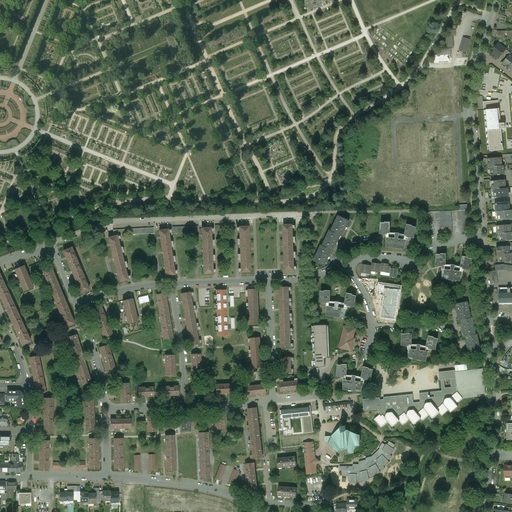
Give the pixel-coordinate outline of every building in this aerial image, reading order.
[(505,31),(497,31),(495,37),(505,41),(505,34),(505,31)] [(466,54),(470,40),(463,38),(459,51),(466,54)] [(506,49),(498,43),(493,49),(495,50),(492,54),(495,56),(495,58),(497,58),(498,59),(501,55),(506,50),(506,49)] [(434,56),(434,63),(451,63),(450,55),(434,56)] [(506,59),(503,64),(508,68),(511,62),(511,56),(510,55),(509,55),(506,59)] [(486,110),(490,151),(503,150),(501,129),(505,129),(504,123),(501,123),(501,124),(498,101),(483,102),(484,110),(486,110)] [(501,158),(487,159),(487,160),(488,160),(489,164),(488,164),(488,167),(490,167),(502,166),(501,158)] [(502,166),(490,167),(490,170),(491,170),(491,174),(490,174),(491,175),(505,174),(504,166),(502,166)] [(505,180),(491,181),(491,183),(492,182),(492,186),(491,186),(492,189),(494,189),(506,188),(505,180)] [(508,188),(506,188),(494,189),(494,197),(508,196),(508,188)] [(509,202),(495,204),(495,205),(496,205),(496,209),(495,209),(495,212),(497,212),(509,211),(509,202)] [(509,211),(497,212),(498,215),(499,215),(499,218),(498,218),(498,220),(511,218),(511,216),(511,211),(509,211)] [(322,246),(321,245),(313,261),(324,266),(328,258),(332,251),(333,251),(337,243),(340,236),(342,236),(345,229),(349,221),(338,216),(331,231),(329,230),(322,246)] [(292,222),(282,222),(283,238),(293,237),(292,222)] [(248,223),(238,224),(238,239),(248,238),(248,223)] [(385,223),(380,223),(380,224),(380,230),(379,234),(380,234),(380,233),(384,234),(384,235),(387,235),(387,233),(389,233),(389,223),(390,223),(385,224),(385,223)] [(210,225),(200,225),(201,240),(211,240),(210,225)] [(411,226),(407,225),(406,225),(407,225),(405,235),(407,236),(406,237),(409,238),(409,237),(413,238),(414,238),(414,234),(415,228),(416,228),(412,226),(411,226)] [(510,225),(497,226),(497,234),(499,233),(511,232),(510,225)] [(153,227),(112,229),(113,235),(154,233),(153,227)] [(168,227),(158,228),(160,243),(170,241),(168,227)] [(511,232),(499,233),(500,241),(511,239),(511,232)] [(117,236),(107,238),(111,252),(121,250),(117,236)] [(293,237),(283,238),(283,253),(294,252),(293,237)] [(248,238),(238,239),(239,254),(249,253),(248,238)] [(394,239),(387,238),(386,247),(387,247),(394,248),(396,249),(396,248),(403,249),(403,250),(404,250),(406,240),(398,239),(394,239)] [(211,240),(201,240),(201,255),(212,255),(211,240)] [(170,241),(160,243),(162,258),(172,256),(170,241)] [(509,246),(496,247),(497,255),(500,254),(510,254),(509,246)] [(89,290),(72,248),(63,251),(66,258),(72,272),(78,286),(81,293),(89,290)] [(121,250),(111,252),(114,266),(124,264),(121,250)] [(294,252),(284,253),(284,268),(294,267),(294,252)] [(510,254),(500,254),(501,262),(499,262),(511,260),(511,253),(510,254)] [(249,254),(239,254),(240,269),(250,269),(249,254)] [(440,255),(436,255),(436,261),(435,266),(436,266),(436,265),(440,266),(442,267),(442,265),(445,265),(445,255),(446,254),(440,254),(440,255)] [(212,255),(202,256),(202,271),(212,270),(212,255)] [(172,257),(162,258),(164,273),(175,272),(172,257)] [(467,258),(462,257),(460,267),(462,268),(462,269),(464,269),(469,270),(470,266),(471,260),(472,259),(467,258)] [(38,264),(29,267),(32,274),(41,270),(38,264)] [(124,264),(114,266),(118,280),(128,277),(124,264)] [(33,287),(24,266),(15,270),(24,291),(33,287)] [(54,275),(51,268),(43,271),(66,327),(74,323),(71,317),(65,303),(60,289),(54,275)] [(391,268),(390,273),(389,277),(396,278),(398,269),(391,268)] [(450,271),(442,270),(442,279),(443,279),(450,280),(451,280),(459,281),(459,282),(460,282),(462,272),(450,271)] [(30,341),(0,274),(0,296),(0,297),(6,311),(13,324),(19,338),(22,345),(30,341)] [(400,287),(380,284),(378,294),(385,295),(381,317),(395,319),(400,287)] [(511,287),(499,288),(499,305),(511,304),(511,287)] [(288,288),(279,288),(279,296),(280,310),(280,325),(281,333),(290,332),(288,288)] [(257,289),(248,290),(250,325),(259,325),(259,316),(258,298),(257,289)] [(226,291),(216,292),(217,312),(227,311),(226,291)] [(325,292),(320,292),(321,292),(320,298),(320,302),(325,302),(325,303),(327,303),(327,302),(330,302),(330,292),(330,291),(325,291),(325,292)] [(190,292),(181,294),(182,303),(185,320),(188,337),(190,346),(199,344),(190,292)] [(166,301),(165,293),(156,295),(164,340),(173,338),(171,331),(169,316),(166,301)] [(352,295),(347,294),(345,304),(347,304),(347,306),(349,306),(353,306),(353,307),(354,307),(354,303),(356,297),(356,296),(352,295)] [(148,296),(138,298),(140,304),(149,302),(148,296)] [(132,299),(122,301),(128,324),(138,322),(132,299)] [(468,302),(456,304),(457,312),(459,321),(461,321),(462,329),(464,337),(465,337),(467,345),(468,354),(480,351),(477,334),(476,334),(472,318),(471,318),(468,302)] [(112,335),(101,306),(92,310),(95,317),(101,331),(104,338),(112,335)] [(335,307),(327,306),(327,315),(327,316),(327,315),(335,316),(335,317),(336,317),(336,316),(343,317),(343,318),(344,318),(346,309),(338,308),(335,307)] [(227,327),(227,311),(217,312),(217,327),(227,327)] [(329,325),(311,326),(313,368),(325,367),(324,358),(330,358),(329,325)] [(344,326),(340,345),(342,345),(341,348),(351,350),(351,348),(353,348),(355,338),(353,338),(354,333),(353,333),(354,328),(344,326)] [(290,332),(281,333),(281,348),(291,348),(290,332)] [(407,335),(402,335),(402,341),(401,345),(402,345),(406,345),(406,346),(409,346),(409,344),(411,344),(411,334),(412,334),(407,334),(407,335)] [(81,352),(76,335),(67,338),(72,354),(81,352)] [(433,337),(428,336),(426,346),(428,347),(428,348),(430,349),(431,348),(435,349),(435,350),(436,346),(437,339),(433,338),(433,337)] [(259,338),(250,339),(253,369),(262,368),(262,360),(260,345),(259,338)] [(108,345),(99,348),(102,356),(107,373),(109,382),(118,379),(108,345)] [(416,350),(408,349),(408,359),(408,358),(416,359),(416,360),(417,360),(417,359),(425,360),(425,361),(427,352),(419,351),(416,350)] [(83,360),(81,352),(72,354),(83,388),(91,385),(89,377),(83,360)] [(200,354),(191,355),(191,374),(201,374),(200,354)] [(174,355),(165,356),(166,375),(175,375),(174,355)] [(38,356),(30,358),(31,366),(34,383),(36,392),(44,391),(38,356)] [(291,358),(282,358),(282,373),(291,373),(291,358)] [(347,365),(342,365),(337,365),(337,366),(338,366),(337,372),(337,376),(342,376),(344,376),(344,375),(346,375),(346,365),(347,365)] [(368,368),(363,367),(364,367),(361,377),(364,378),(364,379),(366,380),(366,379),(370,380),(371,380),(371,376),(372,370),(373,370),(368,369),(368,368)] [(483,369),(455,372),(457,388),(484,385),(483,369)] [(364,411),(378,409),(378,414),(379,415),(374,420),(381,428),(388,422),(392,427),(399,421),(403,425),(409,420),(414,425),(421,419),(422,421),(429,415),(432,418),(438,413),(441,416),(448,410),(450,413),(457,407),(456,404),(462,398),(457,392),(457,388),(455,371),(439,372),(439,380),(450,379),(451,387),(442,388),(442,391),(419,393),(420,402),(413,403),(413,394),(383,397),(384,399),(380,400),(380,398),(363,399),(364,411)] [(352,381),(344,380),(343,389),(344,389),(352,390),(353,390),(361,391),(361,392),(363,382),(355,381),(352,381)] [(299,381),(279,384),(280,392),(300,390),(299,381)] [(128,383),(119,384),(121,403),(130,403),(128,383)] [(206,385),(191,386),(191,395),(206,395),(206,385)] [(235,385),(216,385),(216,394),(236,393),(235,385)] [(266,385),(246,387),(247,396),(266,394),(266,385)] [(457,388),(457,392),(462,398),(477,396),(477,394),(485,393),(484,385),(457,388)] [(178,386),(163,387),(163,396),(178,395),(178,386)] [(154,387),(138,388),(139,397),(154,396),(154,387)] [(22,394),(19,392),(7,391),(7,400),(14,400),(15,407),(24,406),(22,394)] [(53,433),(52,398),(43,398),(43,407),(43,425),(44,433),(53,433)] [(93,400),(83,401),(85,431),(95,430),(94,422),(93,407),(93,400)] [(305,422),(308,421),(308,416),(313,415),(312,406),(303,407),(304,408),(299,409),(299,407),(290,408),(291,414),(295,414),(295,417),(293,417),(294,421),(295,421),(296,426),(306,425),(305,422)] [(257,408),(247,409),(253,459),(262,458),(262,450),(260,433),(258,416),(257,408)] [(223,414),(214,414),(215,429),(224,429),(223,414)] [(6,418),(1,418),(1,415),(0,415),(0,425),(7,426),(8,424),(6,418)] [(190,415),(181,416),(182,431),(191,431),(190,415)] [(156,417),(147,417),(147,432),(157,432),(156,417)] [(131,419),(110,420),(110,428),(131,428),(131,419)] [(346,426),(343,426),(343,425),(343,424),(342,424),(341,424),(340,425),(340,426),(338,429),(337,430),(336,430),(335,431),(335,433),(331,436),(325,436),(325,441),(333,447),(333,450),(334,450),(335,450),(339,453),(341,450),(348,449),(349,453),(354,452),(356,447),(360,446),(360,443),(361,442),(361,440),(361,439),(360,438),(360,435),(346,429),(346,426)] [(207,433),(198,434),(199,441),(199,456),(200,471),(200,478),(209,478),(207,433)] [(10,436),(0,436),(0,446),(10,447),(10,446),(9,446),(10,443),(10,436)] [(174,436),(165,436),(167,471),(176,471),(175,462),(175,445),(174,436)] [(98,438),(89,439),(89,469),(98,469),(98,461),(98,446),(98,438)] [(122,438),(113,438),(113,446),(114,461),(114,469),(123,469),(122,438)] [(48,471),(49,441),(40,440),(40,448),(39,463),(39,471),(48,471)] [(310,442),(308,441),(307,442),(303,443),(307,475),(317,473),(316,466),(319,462),(320,461),(319,460),(315,458),(314,442),(310,442)] [(372,457),(366,458),(366,460),(361,461),(361,465),(353,465),(353,467),(340,466),(339,471),(342,471),(342,476),(349,476),(349,483),(356,483),(356,482),(362,482),(362,481),(369,479),(369,478),(374,477),(374,476),(380,472),(380,471),(385,469),(384,467),(383,466),(389,461),(388,461),(392,457),(390,455),(394,449),(386,444),(382,450),(384,452),(383,453),(380,456),(376,452),(372,457)] [(348,449),(341,450),(339,453),(340,461),(344,461),(344,459),(345,459),(344,455),(349,454),(349,453),(348,449)] [(14,454),(14,455),(13,455),(13,458),(14,458),(14,464),(9,464),(9,472),(19,472),(19,468),(22,468),(23,462),(19,462),(19,458),(18,458),(19,455),(19,454),(14,454)] [(295,457),(286,458),(284,458),(284,459),(277,459),(278,467),(283,467),(283,468),(287,467),(287,466),(292,466),(292,467),(296,466),(295,457)] [(9,464),(0,463),(0,471),(9,472),(9,464)] [(254,463),(245,464),(248,494),(257,493),(256,485),(255,471),(254,463)] [(226,467),(220,465),(215,479),(220,481),(226,467)] [(234,470),(229,484),(234,486),(239,472),(234,470)] [(16,482),(7,482),(7,491),(9,491),(9,490),(16,490),(16,482)] [(297,488),(288,487),(285,487),(278,487),(278,495),(282,495),(282,496),(287,496),(292,496),(291,497),(296,497),(297,488)] [(110,491),(102,491),(102,499),(110,499),(110,493),(110,491)] [(31,493),(19,494),(19,499),(21,499),(21,502),(31,502),(31,493)] [(96,494),(88,494),(88,501),(88,502),(96,502),(96,494)] [(358,500),(347,500),(347,504),(347,509),(357,509),(358,500)]
